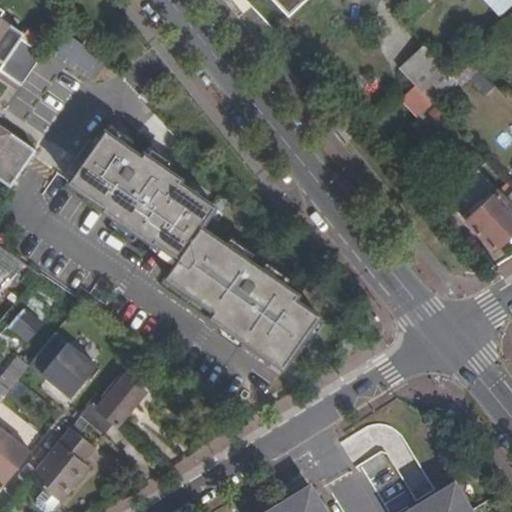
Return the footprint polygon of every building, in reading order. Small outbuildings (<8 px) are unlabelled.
[(409,24),(430,8),(423,0),(409,0),(397,9),(409,24)] [(0,62),(20,34),(23,29),(0,12),(0,11),(4,6),(0,3),(0,62)] [(63,33),(50,51),(86,77),(99,59),(63,33)] [(42,50),(20,34),(0,62),(0,66),(20,80),(42,50)] [(428,38),(402,63),(435,99),(441,93),(461,74),(451,64),(428,38)] [(462,54),(451,64),(461,74),(472,64),(462,54)] [(483,97),(493,88),(478,72),(468,81),(483,97)] [(0,184),(10,192),(39,149),(0,121),(0,184)] [(107,132),(73,184),(185,259),(206,229),(220,209),(107,132)] [(454,203),(470,214),(489,188),(473,177),(454,203)] [(469,219),(495,247),(511,231),(511,195),(510,197),(502,188),(469,219)] [(206,229),(185,259),(172,279),(221,312),(216,320),(288,368),(323,317),(300,301),(304,295),(206,229)] [(0,248),(0,285),(2,287),(20,263),(0,248)] [(58,328),(33,359),(74,392),(99,361),(58,328)] [(154,344),(142,335),(124,357),(136,367),(154,344)] [(31,361),(19,351),(0,374),(0,399),(15,381),(31,361)] [(104,392),(99,389),(91,398),(121,421),(148,389),(124,369),(104,392)] [(101,440),(74,419),(33,470),(66,497),(97,458),(91,453),(101,440)] [(0,421),(0,471),(8,479),(33,448),(0,421)] [(329,511),(312,483),(261,511),(329,511)] [(410,511),(472,511),(456,484),(410,511)]
